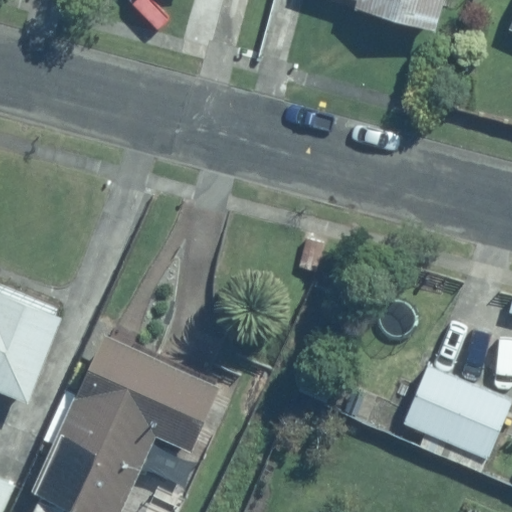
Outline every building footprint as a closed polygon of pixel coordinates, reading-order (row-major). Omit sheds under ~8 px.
[(357,0),(363,1),(360,12),(439,33),(447,0),(357,0)] [(0,390),(36,404),(70,309),(0,283),(0,390)] [(225,393),(115,340),(31,511),(123,511),(160,437),(195,454),(225,393)] [(511,404),(511,402),(428,368),(406,426),(425,434),(420,446),(484,472),(511,404)] [(0,511),(2,511),(14,487),(0,480),(0,511)]
